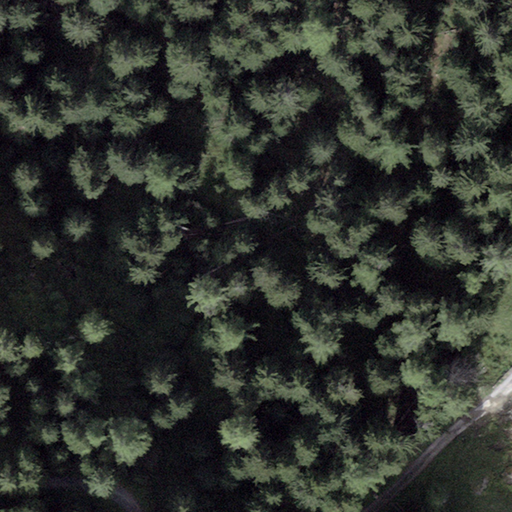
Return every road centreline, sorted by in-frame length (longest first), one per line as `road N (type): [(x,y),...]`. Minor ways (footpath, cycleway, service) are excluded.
road 1 (track): [(511,382),(369,511)]
road 2 (track): [(135,511),(117,490),(100,485),(0,487)]
